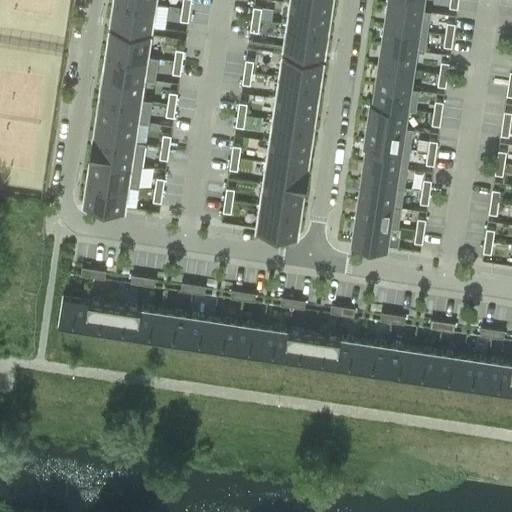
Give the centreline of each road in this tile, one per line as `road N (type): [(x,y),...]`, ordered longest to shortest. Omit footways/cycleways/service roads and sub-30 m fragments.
road 1 (residential): [(92,0),(64,215),(310,258)]
road 2 (residential): [(310,258),(351,0)]
road 3 (residential): [(511,289),(310,258)]
